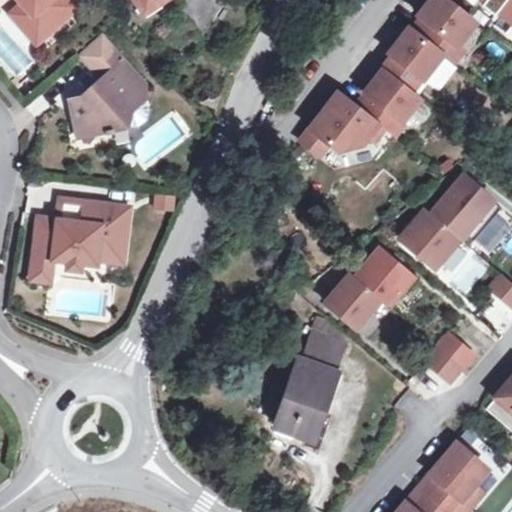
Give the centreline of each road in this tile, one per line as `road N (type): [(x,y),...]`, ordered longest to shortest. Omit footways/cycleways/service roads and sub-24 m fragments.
road 1 (residential): [(216,163),(272,151),(385,0)]
road 2 (unclassified): [(216,163),(119,380)]
road 3 (residential): [(511,338),(361,511)]
road 4 (unclassified): [(300,0),(216,163)]
